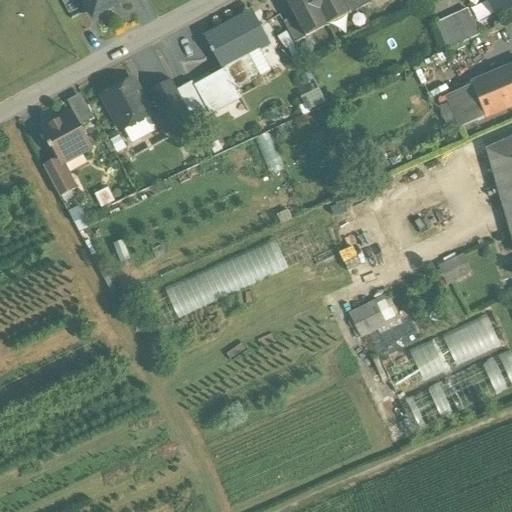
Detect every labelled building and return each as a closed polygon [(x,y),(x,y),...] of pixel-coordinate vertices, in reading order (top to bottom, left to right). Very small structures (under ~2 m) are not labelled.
[(83,0),(93,19),(128,0),(83,0)] [(283,0),(293,18),(305,39),(350,15),(342,0),(283,0)] [(369,0),(342,0),(350,15),(371,4),(369,0)] [(511,0),(488,0),(496,16),(511,8),(511,0)] [(467,11),(452,18),(435,26),(447,51),(464,44),(479,37),(467,11)] [(247,18),(206,40),(222,69),(243,58),(268,45),(259,28),(254,31),(247,18)] [(293,18),(283,23),(295,45),(305,39),(293,18)] [(224,73),(194,88),(210,116),(241,100),(237,91),(255,82),(243,58),(222,69),(224,73)] [(511,69),(472,86),(486,119),(511,107),(511,69)] [(152,116),(133,81),(102,97),(122,133),(152,116)] [(171,82),(149,94),(171,136),(194,124),(177,92),(171,82)] [(177,92),(194,124),(210,116),(194,88),(192,84),(177,92)] [(447,97),(451,105),(442,109),(448,124),(457,121),(461,129),(486,119),(472,86),(447,97)] [(91,148),(73,114),(40,131),(48,146),(47,146),(50,152),(51,151),(56,160),(59,166),(62,164),(91,148)] [(511,140),(487,152),(511,237),(511,140)] [(62,164),(59,166),(56,160),(43,167),(60,198),(76,190),(62,164)] [(178,317),(289,269),(276,239),(165,287),(178,317)] [(460,257),(438,269),(447,286),(469,275),(460,257)] [(388,296),(349,315),(360,338),(399,319),(388,296)] [(487,315),(443,337),(457,366),(501,344),(487,315)] [(440,337),(411,348),(423,380),(452,369),(440,337)] [(413,383),(421,379),(411,355),(402,358),(413,383)]
